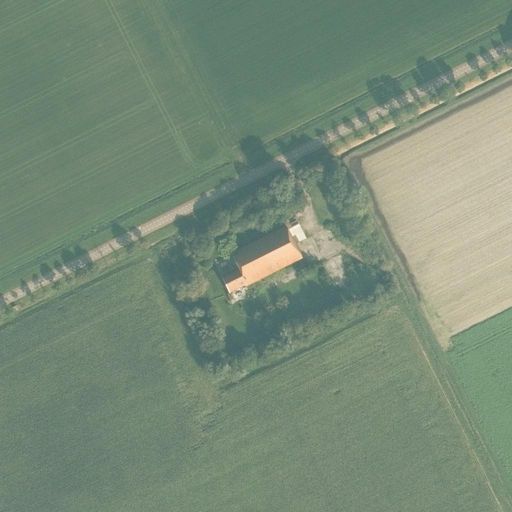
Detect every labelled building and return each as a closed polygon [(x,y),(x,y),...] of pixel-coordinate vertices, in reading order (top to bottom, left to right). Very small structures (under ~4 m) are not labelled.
[(245,287),(301,259),(285,228),(231,255),(239,271),(222,279),(229,294),(244,286),(245,287)] [(327,283),(335,298),(357,287),(341,254),(319,266),(326,280),(324,280),(326,284),(327,283)] [(209,262),(215,271),(221,267),(215,258),(209,262)] [(307,289),(310,295),(325,287),(322,281),(307,289)] [(242,300),(231,301),(232,314),(243,312),(242,300)]
